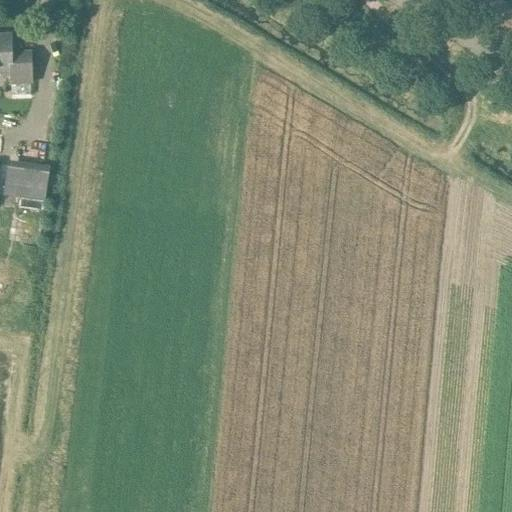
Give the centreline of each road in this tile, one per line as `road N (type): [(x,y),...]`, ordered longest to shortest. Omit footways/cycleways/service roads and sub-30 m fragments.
road 1 (track): [(370,0),(465,92),(467,118),(451,151)]
road 2 (unclassified): [(406,0),(511,63)]
